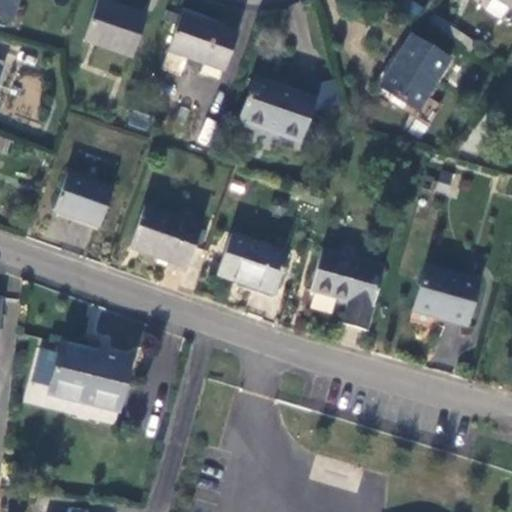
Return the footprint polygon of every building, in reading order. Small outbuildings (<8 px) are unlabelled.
[(0,0),(0,18),(10,21),(16,0),(0,0)] [(133,58),(147,18),(97,0),(83,41),(133,58)] [(511,0),(496,0),(511,9),(511,0)] [(211,67),(221,70),(224,72),(238,34),(181,14),(163,66),(183,73),(188,59),(203,64),(200,74),(208,77),(211,67)] [(450,59),(412,35),(379,87),(418,111),(450,59)] [(217,80),(221,70),(211,67),(208,77),(217,80)] [(34,117),(44,78),(25,73),(15,112),(34,117)] [(314,101),(253,80),(239,119),(301,141),(314,101)] [(319,93),(312,114),(341,106),(334,81),(317,86),(319,93)] [(203,119),(198,143),(209,145),(214,121),(203,119)] [(11,142),(0,138),(0,154),(5,157),(11,142)] [(113,189),(67,173),(54,211),(100,227),(113,189)] [(202,226),(144,206),(129,248),(187,269),(202,226)] [(287,255),(231,235),(217,275),(273,295),(287,255)] [(342,324),(366,331),(384,268),(321,250),(310,291),(348,302),(342,324)] [(479,281),(426,266),(414,309),(447,318),(446,320),(467,326),(479,281)] [(131,361),(61,343),(58,354),(49,387),(48,394),(118,411),(131,361)] [(49,387),(58,354),(40,349),(32,383),(49,387)]
